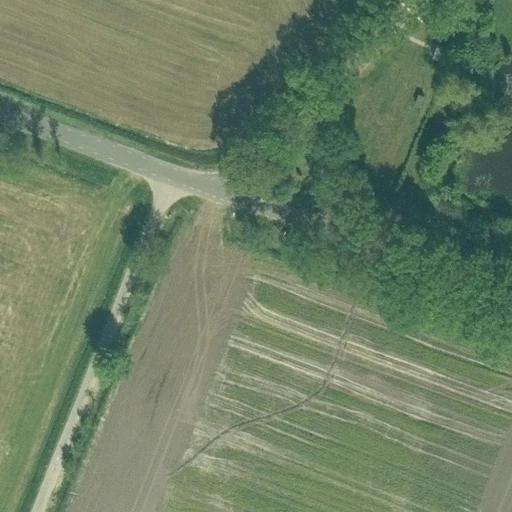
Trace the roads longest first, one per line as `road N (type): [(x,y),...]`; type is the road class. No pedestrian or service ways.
road 1 (unclassified): [(35,511),(170,172)]
road 2 (tertiary): [(170,172),(0,110)]
road 3 (tertiary): [(511,297),(364,244)]
road 4 (unclassified): [(364,244),(333,182),(326,97)]
road 5 (tertiary): [(364,244),(224,192)]
road 6 (tertiary): [(224,192),(326,97)]
road 7 (tertiary): [(326,97),(414,0)]
